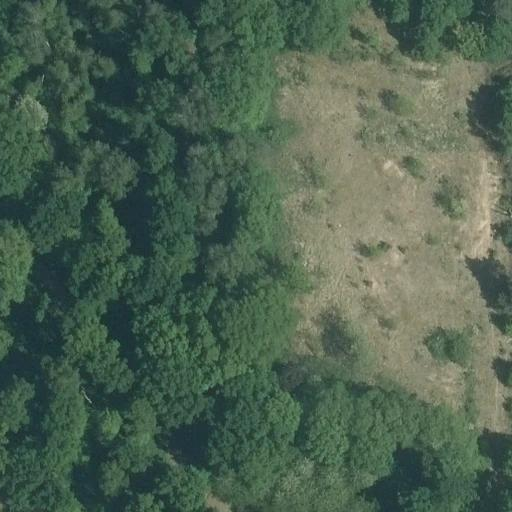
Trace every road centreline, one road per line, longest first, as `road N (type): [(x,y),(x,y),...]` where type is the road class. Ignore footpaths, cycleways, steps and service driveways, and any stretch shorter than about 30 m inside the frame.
road 1 (unclassified): [(110,367),(171,309),(192,246),(196,55),(209,0)]
road 2 (unclassified): [(260,511),(186,486),(161,460),(110,367)]
